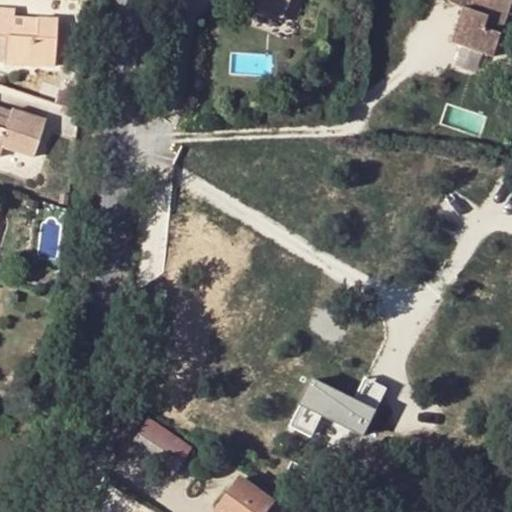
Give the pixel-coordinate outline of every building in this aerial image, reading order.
[(223,0),(219,14),(252,26),(260,0),(223,0)] [(511,0),(451,0),(450,4),(466,10),(454,46),(494,59),(511,5),(511,0)] [(511,5),(494,59),(509,63),(511,51),(511,5)] [(55,19),(35,18),(35,27),(12,26),(12,17),(12,11),(0,9),(0,35),(4,35),(2,63),(53,67),(55,19)] [(35,27),(35,18),(12,17),(12,26),(35,27)] [(232,106),(232,114),(245,112),(244,105),(232,106)] [(9,111),(0,108),(0,117),(7,120),(9,111)] [(0,148),(33,159),(43,122),(9,111),(7,120),(0,117),(0,148)] [(501,157),(508,160),(511,151),(511,148),(506,146),(501,157)] [(387,386),(363,375),(353,397),(307,377),(288,422),(358,452),(387,386)] [(147,421),(131,443),(176,473),(190,451),(147,421)] [(240,481),(216,511),(266,511),(272,504),(240,481)]
